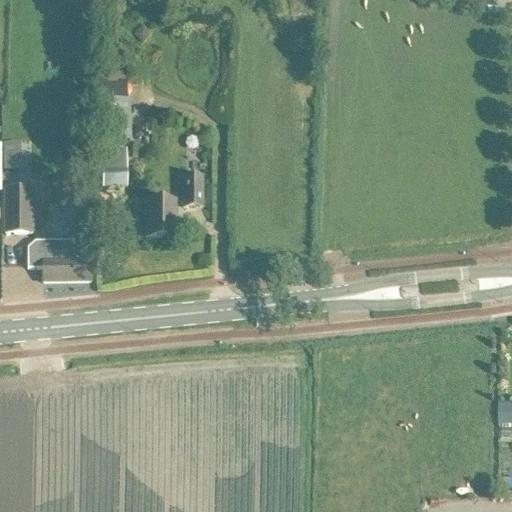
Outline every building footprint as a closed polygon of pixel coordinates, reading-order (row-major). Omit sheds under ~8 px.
[(129,73),(102,74),(102,85),(94,85),(95,145),(130,144),(129,73)] [(8,170),(26,169),(25,143),(7,143),(8,170)] [(103,190),(128,189),(126,150),(101,151),(103,190)] [(203,209),(203,178),(183,178),(184,209),(203,209)] [(32,234),(32,189),(6,189),(6,235),(32,234)] [(175,241),(175,204),(145,204),(145,240),(175,241)] [(27,270),(42,270),(43,284),(90,283),(89,261),(90,261),(89,241),(53,241),(35,242),(27,250),(27,270)]
